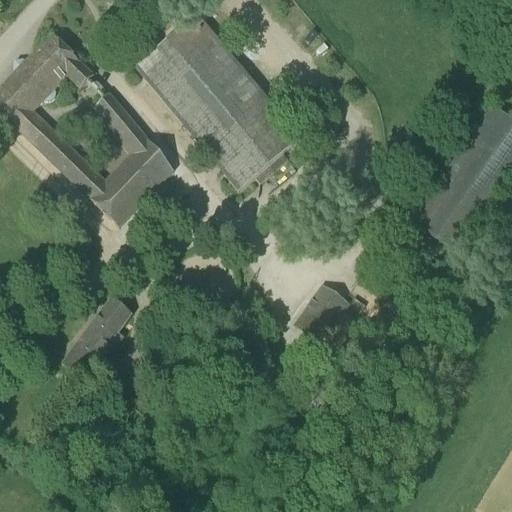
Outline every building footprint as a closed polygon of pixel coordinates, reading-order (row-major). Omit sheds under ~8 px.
[(198,22),(136,73),(239,197),(301,146),(198,22)] [(52,40),(5,88),(32,116),(68,80),(80,94),(94,81),(52,40)] [(103,188),(32,116),(5,88),(0,93),(0,115),(90,203),(103,188)] [(130,162),(147,144),(109,99),(93,115),(130,162)] [(511,124),(492,112),(412,228),(462,262),(511,186),(511,124)] [(130,162),(103,188),(90,203),(120,232),(173,176),(147,144),(130,162)] [(324,290),(295,331),(321,350),(349,308),(324,290)] [(131,318),(113,305),(86,340),(108,357),(111,353),(113,355),(124,342),(117,337),(131,318)] [(108,357),(86,340),(74,357),(72,358),(63,370),(81,384),(96,364),(100,367),(108,357)] [(335,360),(321,350),(317,356),(331,366),(335,360)] [(356,379),(347,373),(321,407),(315,402),(303,419),(317,430),(356,379)] [(165,435),(176,444),(191,423),(172,409),(164,421),(171,426),(165,435)]
